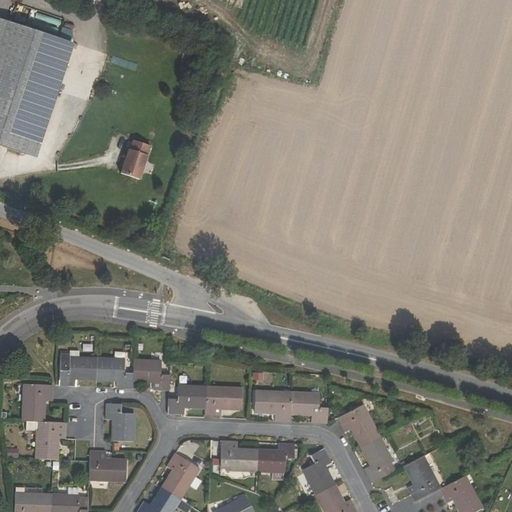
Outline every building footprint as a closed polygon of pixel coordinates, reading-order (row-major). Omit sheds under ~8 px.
[(40,33),(0,19),(0,146),(35,158),(38,144),(72,44),(40,33)] [(135,72),(137,64),(122,60),(119,67),(135,72)] [(126,149),(118,173),(139,180),(150,146),(131,140),(128,150),(126,149)] [(75,379),(95,380),(96,358),(78,357),(69,357),(60,356),(58,386),(75,387),(75,379)] [(116,389),(131,389),(131,382),(132,373),(123,373),(124,360),(96,358),(95,380),(116,380),(116,389)] [(132,373),(131,382),(152,382),(152,388),(169,389),(169,374),(160,374),(160,361),(132,360),(132,373)] [(52,402),(53,386),(23,384),(21,421),(37,422),(43,422),(44,401),(52,402)] [(205,409),(206,387),(178,386),(177,400),(168,399),(168,413),(183,414),(183,408),(205,409)] [(205,409),(205,415),(220,415),(220,409),(241,410),(242,389),(206,387),(205,409)] [(291,415),(291,392),(255,391),(254,414),(274,414),(274,420),(291,421),(291,415)] [(310,422),(328,423),(329,407),(318,407),(319,393),(291,392),(291,415),(310,416),(310,422)] [(121,413),(121,404),(106,404),(106,420),(113,420),(112,440),(133,441),(134,414),(121,413)] [(362,447),(380,438),(363,405),(338,418),(345,431),(352,428),(362,447)] [(66,423),(51,423),(43,422),(37,422),(35,460),(52,461),(57,461),(57,439),(66,439),(66,423)] [(365,469),(372,482),(386,475),(382,468),(393,462),(380,438),(362,447),(371,465),(365,469)] [(238,442),(221,441),(221,456),(230,456),(229,471),(258,471),(258,449),(238,449),(238,442)] [(258,449),(258,471),(284,472),(284,458),(294,458),(294,443),(278,443),(278,450),(258,449)] [(324,449),(310,455),(315,465),(303,471),(315,493),(334,484),(325,466),(331,462),(324,449)] [(89,462),(89,467),(98,468),(98,480),(125,481),(126,460),(104,459),(104,452),(90,452),(89,462)] [(199,470),(174,455),(166,467),(173,471),(161,489),(179,501),(199,470)] [(415,501),(440,488),(423,456),(405,465),(415,484),(408,488),(412,495),(415,501)] [(474,511),(481,508),(464,475),(440,488),(448,502),(454,499),(461,511),(474,511)] [(334,484),(315,493),(324,511),(356,511),(350,499),(343,502),(334,484)] [(172,511),(179,501),(161,489),(151,506),(144,502),(138,511),(172,511)] [(15,494),(14,511),(49,511),(50,495),(15,494)] [(78,496),(50,495),(49,511),(87,511),(87,510),(77,510),(78,496)] [(253,511),(246,496),(215,511),(253,511)]
